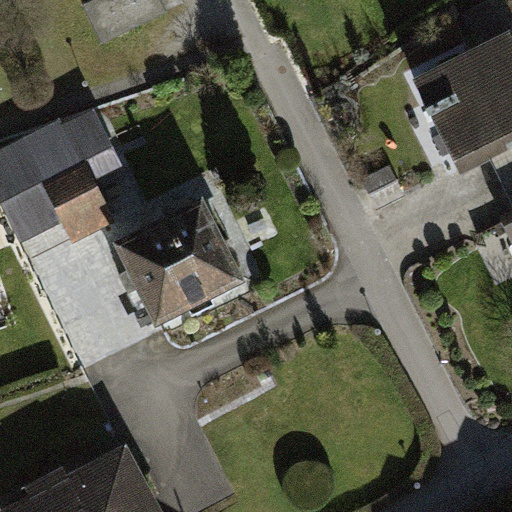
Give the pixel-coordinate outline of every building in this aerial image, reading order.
[(169,13),(162,0),(98,0),(87,5),(105,43),(169,13)] [(511,46),(503,29),(404,80),(450,171),(479,156),(509,214),(481,228),(505,275),(511,270),(511,46)] [(94,106),(0,153),(0,191),(24,238),(60,220),(71,240),(113,218),(93,179),(124,164),(94,106)] [(197,214),(118,250),(152,325),(232,289),(197,214)] [(147,511),(120,456),(9,511),(147,511)]
